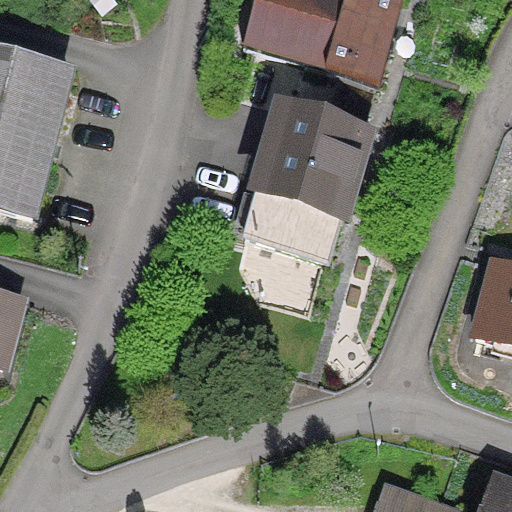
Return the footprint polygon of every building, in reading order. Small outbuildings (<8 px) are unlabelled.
[(255,0),(239,56),(375,95),(398,12),(356,0),(255,0)] [(0,219),(27,226),(64,81),(0,64),(0,219)] [(240,250),(323,274),(361,143),(278,118),(240,250)] [(511,278),(491,273),(471,347),(511,358),(511,278)] [(0,367),(15,310),(0,305),(0,367)] [(511,511),(511,499),(493,493),(487,511),(511,511)]
